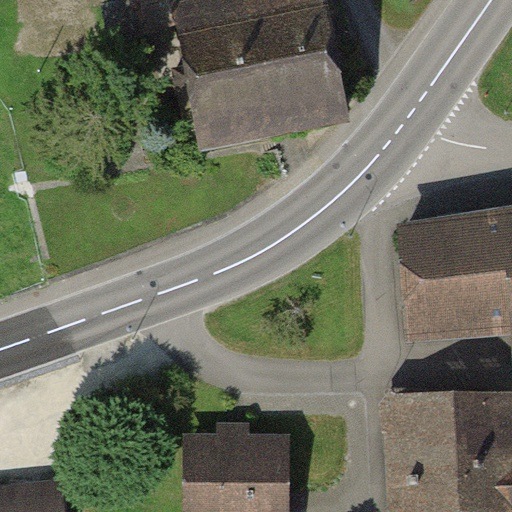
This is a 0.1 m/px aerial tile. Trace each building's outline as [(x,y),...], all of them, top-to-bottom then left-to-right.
[(144,0),(148,18),(181,11),(190,9),(187,0),(144,0)] [(195,79),(207,141),(351,113),(328,0),(237,0),(190,9),(181,11),(189,53),(178,55),(183,81),(195,79)] [(511,217),(407,234),(414,339),(511,332),(511,217)] [(511,403),(386,405),(386,429),(400,429),(397,511),(509,511),(510,511),(511,511),(511,403)] [(191,443),(191,511),(285,511),(285,444),(251,444),(251,427),(221,427),(221,443),(191,443)] [(0,491),(0,511),(66,511),(64,485),(0,491)]
